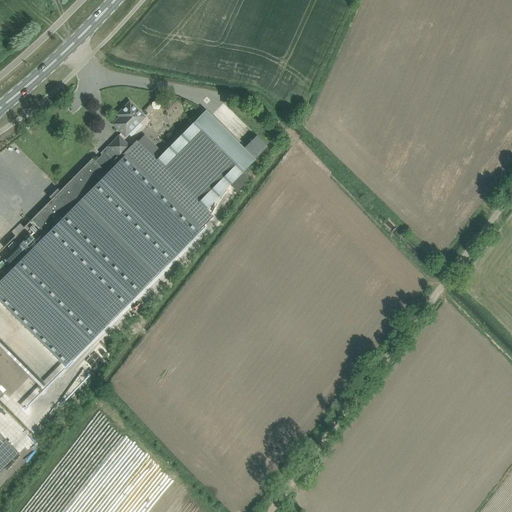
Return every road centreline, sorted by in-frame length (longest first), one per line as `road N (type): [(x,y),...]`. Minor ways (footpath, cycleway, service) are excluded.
road 1 (unclassified): [(268,511),(511,192)]
road 2 (primary): [(0,107),(115,0)]
